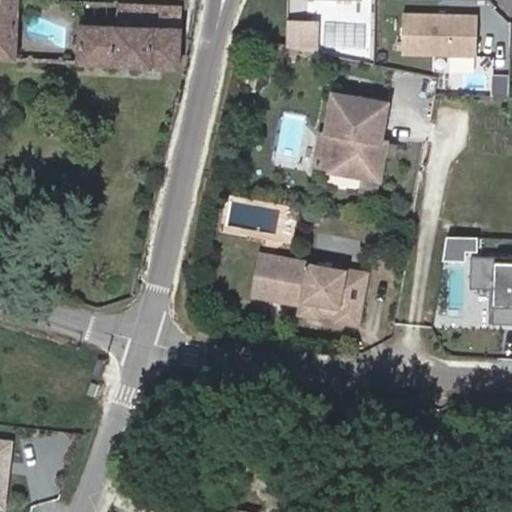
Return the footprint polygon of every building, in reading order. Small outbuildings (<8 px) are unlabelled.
[(0,0),(0,54),(13,55),(14,0),(0,0)] [(176,1),(149,0),(149,23),(115,21),(76,21),(75,59),(175,63),(176,1)] [(144,0),(115,0),(115,21),(149,23),(149,0),(144,0)] [(349,0),(294,0),(294,13),(349,15),(349,0)] [(319,43),(319,17),(289,17),(289,42),(319,43)] [(467,34),(392,32),(391,72),(466,74),(467,34)] [(511,92),(511,71),(495,72),(495,93),(511,92)] [(322,189),(370,199),(377,159),(371,158),(377,122),(325,113),(319,147),(318,150),(328,151),(322,189)] [(447,232),(446,256),(472,257),(473,233),(447,232)] [(511,267),(468,267),(468,299),(491,299),(490,334),(511,334),(511,267)] [(256,274),(248,313),(266,317),(274,277),(256,274)] [(348,340),(357,293),(274,277),(266,317),(296,323),(296,319),(311,322),(310,324),(329,329),(328,336),(348,340)] [(296,323),(294,330),(309,333),(310,324),(311,322),(296,319),(296,323)] [(16,437),(0,435),(0,500),(10,502),(16,437)]
